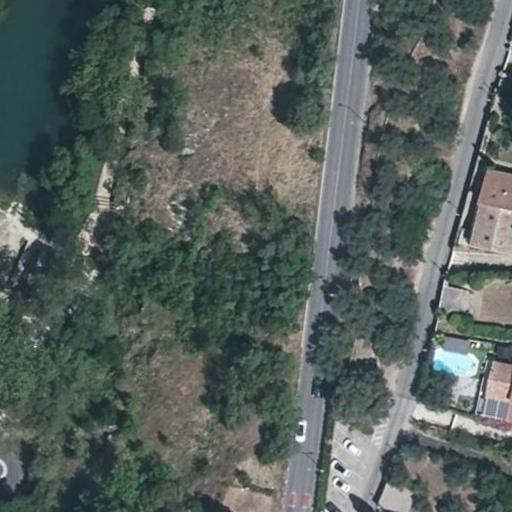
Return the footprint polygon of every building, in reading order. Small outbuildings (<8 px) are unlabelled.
[(511,91),(511,75),(501,72),(495,92),(511,91)] [(511,176),(490,171),(473,245),(490,249),(487,260),(496,263),(494,273),(511,276),(511,261),(503,260),(504,250),(511,251),(511,176)] [(50,240),(49,244),(59,249),(64,238),(53,234),(50,240)] [(511,251),(504,250),(503,260),(511,261),(511,251)] [(468,316),(473,292),(445,286),(440,310),(468,316)] [(511,365),(503,364),(495,398),(511,401),(511,365)] [(398,511),(418,511),(425,494),(387,482),(378,507),(398,511)]
